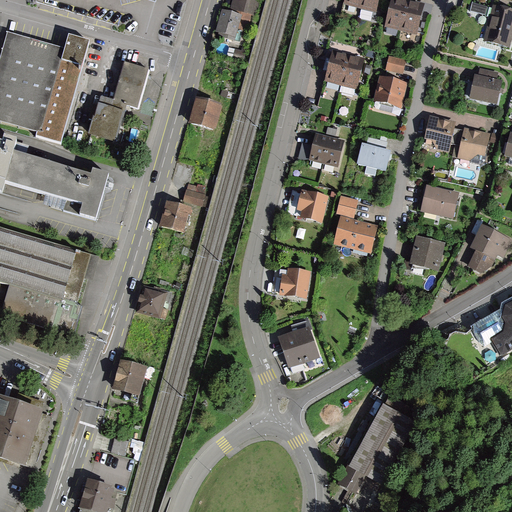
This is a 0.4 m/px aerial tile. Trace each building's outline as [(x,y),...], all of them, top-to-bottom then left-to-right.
[(232,0),(230,10),(236,11),(252,15),(256,16),(260,0),(232,0)] [(361,0),(360,8),(376,12),(379,0),(361,0)] [(398,30),(401,31),(409,0),(408,0),(391,0),(384,26),(388,27),(398,30)] [(416,2),(409,0),(401,31),(417,35),(425,4),(418,2),(416,2)] [(487,6),(473,2),(470,11),(485,15),(487,6)] [(511,38),(511,9),(493,4),(483,41),(509,48),(511,38)] [(252,15),(236,11),(236,12),(222,9),(218,25),(216,32),(218,33),(218,37),(240,42),(243,30),(248,32),(252,15)] [(396,36),(398,30),(388,27),(386,33),(396,36)] [(65,48),(7,31),(0,57),(0,119),(38,131),(36,135),(60,142),(90,39),(69,33),(65,48)] [(247,51),(236,48),(233,57),(244,60),(247,51)] [(324,81),(341,85),(349,54),(341,52),(333,50),(324,81)] [(357,57),(349,54),(341,85),(357,89),(365,59),(357,57)] [(406,60),(389,56),(385,70),(403,74),(406,60)] [(149,68),(125,61),(114,99),(101,95),(95,116),(93,116),(88,133),(116,141),(127,105),(138,108),(149,68)] [(480,68),(478,74),(497,79),(499,72),(480,68)] [(478,74),(475,74),(469,98),(497,105),(502,80),(497,79),(478,74)] [(394,79),(380,76),(374,101),(401,108),(408,82),(394,79)] [(229,91),(222,89),(220,95),(227,97),(229,91)] [(189,122),(214,129),(215,127),(217,128),(223,105),(221,105),(222,103),(210,99),(196,96),(189,122)] [(455,128),(456,121),(445,118),(430,115),(424,138),(431,140),(437,150),(449,152),(451,144),(455,128)] [(328,127),(326,134),(335,136),(337,129),(328,127)] [(476,130),(465,127),(464,130),(460,146),(457,158),(461,159),(470,161),(478,155),(486,156),(486,155),(491,134),(476,130)] [(464,130),(455,128),(451,144),(455,145),(460,146),(464,130)] [(3,139),(0,137),(0,188),(2,189),(5,180),(47,192),(67,198),(63,209),(63,210),(79,215),(80,212),(96,217),(109,172),(92,167),(91,173),(13,149),(17,136),(5,133),(3,139)] [(309,160),(323,164),(330,137),(323,135),(316,133),(313,145),(309,160)] [(492,133),(490,142),(499,144),(501,135),(492,133)] [(337,138),(330,137),(323,164),(338,168),(345,140),(337,138)] [(368,137),(366,143),(385,148),(387,142),(368,137)] [(357,163),(367,166),(377,168),(386,171),(389,157),(391,150),(385,148),(366,143),(362,142),(357,163)] [(309,160),(313,145),(302,143),(298,159),(308,161),(309,160)] [(460,146),(455,145),(452,157),(457,158),(460,146)] [(489,155),(486,155),(486,156),(478,155),(470,161),(469,162),(480,165),(480,167),(481,167),(487,164),(489,155)] [(375,176),(377,168),(367,166),(365,173),(375,176)] [(197,186),(195,192),(204,194),(206,186),(197,184),(197,186)] [(443,188),(426,185),(420,211),(453,219),(459,192),(443,188)] [(187,190),(186,189),(183,201),(206,208),(209,196),(204,194),(195,192),(187,190)] [(329,196),(302,189),(297,210),(302,211),(300,218),(322,223),(329,196)] [(43,204),(63,209),(67,198),(47,192),(43,204)] [(359,200),(341,196),(336,214),(341,215),(354,219),(359,200)] [(192,207),(166,200),(159,226),(185,233),(185,230),(184,230),(188,214),(191,215),(192,209),(192,207)] [(341,215),(333,244),(371,254),(378,225),(365,221),(354,219),(341,215)] [(511,240),(481,223),(476,235),(470,247),(475,250),(495,260),(497,255),(504,258),(511,240)] [(91,254),(0,226),(0,297),(5,299),(1,314),(74,336),(83,306),(76,304),(84,278),(91,254)] [(446,243),(416,235),(412,253),(410,261),(409,264),(412,264),(439,271),(446,243)] [(495,260),(475,250),(468,266),(481,273),(492,267),(495,260)] [(99,256),(91,254),(84,278),(92,281),(99,256)] [(410,261),(405,260),(403,268),(411,270),(412,264),(409,264),(410,261)] [(311,271),(288,267),(287,275),(282,274),(279,295),(295,297),(307,298),(311,271)] [(168,292),(143,285),(140,298),(136,312),(166,320),(169,310),(163,308),(168,292)] [(505,305),(511,300),(511,296),(502,302),(500,309),(473,324),(474,333),(479,343),(485,347),(492,342),(490,339),(503,331),(506,322),(502,316),(505,305)] [(511,300),(505,305),(502,316),(506,322),(503,331),(490,339),(492,342),(500,356),(501,355),(502,356),(511,349),(511,300)] [(290,322),(293,331),(309,325),(311,325),(308,316),(290,322)] [(291,332),(278,336),(289,368),(291,367),(302,363),(320,357),(309,325),(293,331),(291,332)] [(112,388),(140,395),(144,380),(148,366),(120,359),(112,388)] [(304,370),(302,363),(291,367),(293,374),(304,370)] [(18,393),(16,399),(42,408),(44,401),(18,393)] [(0,457),(25,466),(44,408),(42,408),(16,399),(0,394),(0,457)] [(388,399),(385,404),(411,419),(414,413),(388,399)] [(385,404),(383,403),(349,466),(348,466),(366,476),(382,485),(417,422),(411,419),(385,404)] [(129,441),(115,437),(111,452),(125,456),(129,441)] [(355,494),(366,476),(348,466),(349,466),(347,465),(337,484),(355,494)] [(112,485),(87,478),(79,507),(95,511),(104,511),(105,511),(107,511),(108,508),(113,509),(116,499),(112,498),(115,488),(111,487),(112,485)]
